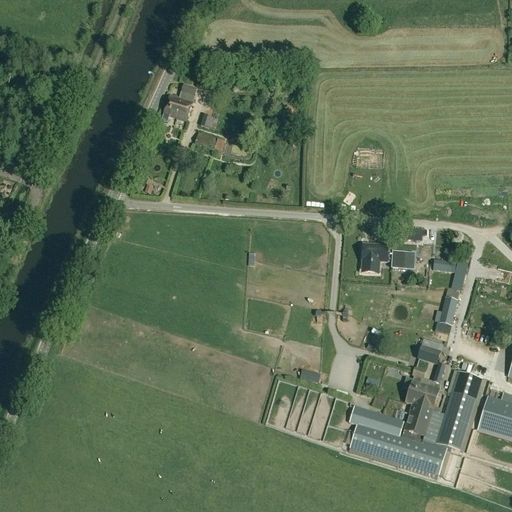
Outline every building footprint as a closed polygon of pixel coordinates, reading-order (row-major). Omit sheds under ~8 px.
[(244,88),(244,80),(234,79),(234,87),(244,88)] [(195,97),(197,89),(184,85),(181,92),(182,93),(180,98),(170,95),(164,114),(186,122),(193,103),(186,100),(188,95),(195,97)] [(296,87),(277,86),(276,99),(296,100),(296,87)] [(217,120),(204,116),(201,125),(214,130),(217,120)] [(225,143),(199,133),(195,144),(221,153),(225,143)] [(147,186),(145,194),(150,196),(153,188),(147,186)] [(380,275),(380,264),(393,265),(394,248),(388,248),(388,247),(363,246),(363,263),(362,275),(380,275)] [(451,263),(435,261),(434,271),(449,273),(451,263)] [(458,264),(456,272),(463,273),(465,266),(458,264)] [(456,303),(445,300),(439,324),(451,326),(456,303)] [(493,319),(487,325),(493,331),(499,325),(493,319)] [(421,348),(417,360),(438,366),(442,354),(440,354),(421,348)] [(438,366),(432,383),(439,385),(445,368),(438,366)] [(404,432),(403,436),(424,442),(433,412),(439,391),(420,385),(422,380),(423,381),(426,373),(415,369),(413,377),(414,378),(412,383),(406,404),(412,406),(404,432)] [(433,412),(424,442),(448,450),(447,453),(450,454),(451,450),(460,452),(466,433),(482,380),(458,373),(445,416),(433,412)] [(501,401),(488,397),(478,432),(511,441),(511,396),(503,394),(501,401)] [(404,424),(354,408),(349,424),(357,426),(350,450),(440,478),(447,453),(448,450),(424,442),(403,436),(400,435),(404,424)]
